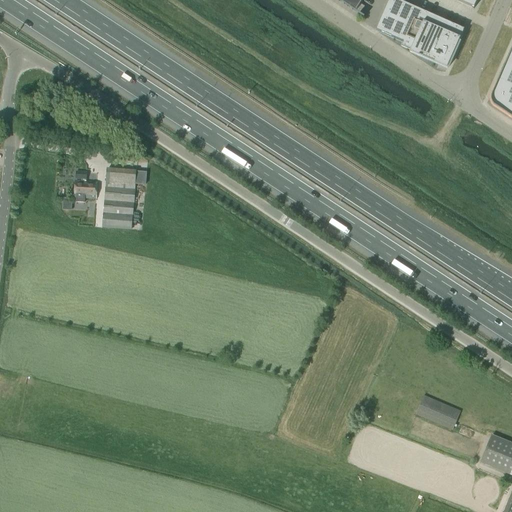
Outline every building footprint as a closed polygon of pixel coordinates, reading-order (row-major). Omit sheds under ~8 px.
[(336,0),(364,18),(364,17),(355,11),(362,0),(336,0)] [(396,0),(389,0),(376,31),(403,43),(402,46),(401,46),(411,51),(410,53),(447,69),(464,30),(396,0)] [(477,0),(454,0),(473,9),(477,0)] [(362,46),(366,41),(355,31),(354,33),(350,29),(347,32),(362,46)] [(494,107),(511,119),(511,49),(491,97),(491,98),(490,99),(490,101),(491,102),(491,104),(491,105),(492,106),(493,106),(493,107),(494,107)] [(106,169),(102,228),(131,231),(136,171),(106,169)] [(74,181),(73,198),(96,200),(97,183),(86,182),(86,173),(75,172),(74,179),(80,179),(80,182),(74,181)] [(84,206),(85,216),(97,215),(97,205),(84,206)] [(422,396),(414,415),(452,431),(460,412),(422,396)] [(511,444),(492,437),(482,464),(511,475),(511,444)] [(511,511),(511,489),(502,511),(511,511)]
